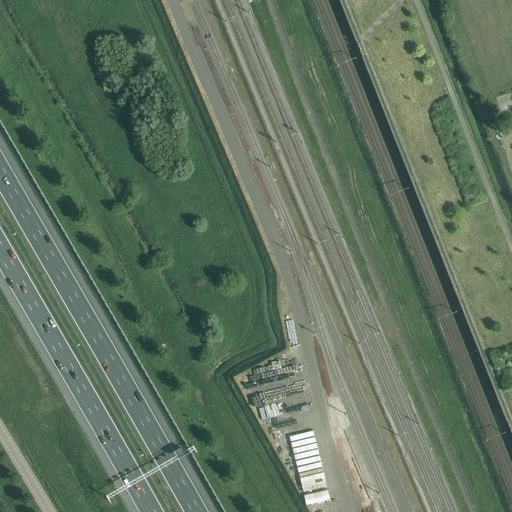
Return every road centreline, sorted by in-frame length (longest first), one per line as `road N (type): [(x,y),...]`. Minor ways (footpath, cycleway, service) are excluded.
road 1 (track): [(264,511),(206,391),(208,375),(249,331),(250,267),(138,0)]
road 2 (motorway): [(191,511),(0,178)]
road 3 (motorway): [(0,256),(146,511)]
